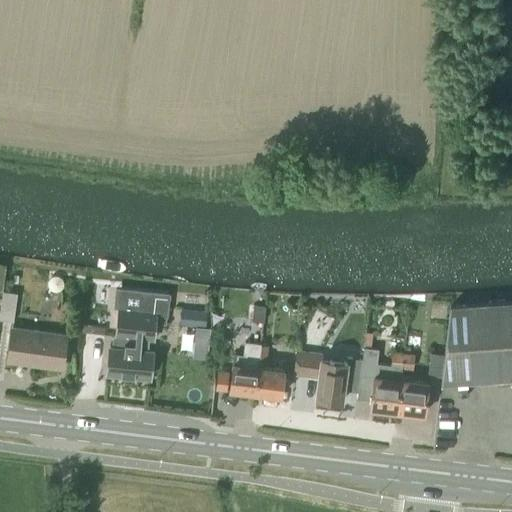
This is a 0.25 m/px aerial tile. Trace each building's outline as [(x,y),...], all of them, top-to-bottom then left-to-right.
[(114,347),(147,350),(148,340),(153,340),(154,323),(165,324),(168,294),(119,289),(119,291),(123,291),(122,308),(118,308),(114,347)] [(0,319),(13,321),(17,293),(2,291),(0,306),(0,319)] [(511,373),(511,301),(450,305),(441,384),(442,384),(443,377),(471,376),(511,373)] [(181,323),(208,325),(209,308),(182,306),(181,323)] [(196,325),(194,355),(208,356),(210,326),(196,325)] [(62,368),(66,334),(12,327),(7,361),(62,368)] [(253,392),(259,343),(244,341),(241,364),(232,363),(229,389),(253,392)] [(259,343),(253,392),(280,396),(284,369),(265,367),(268,344),(259,343)] [(152,350),(147,350),(114,347),(109,346),(106,375),(149,379),(152,350)] [(362,358),(358,394),(371,396),(370,406),(397,410),(400,388),(401,379),(402,367),(390,365),(376,364),(378,349),(363,347),(362,358)] [(430,372),(441,373),(442,351),(431,350),(430,372)] [(358,394),(362,358),(348,357),(347,362),(322,359),(322,353),(309,352),(296,351),(293,373),(318,377),(315,398),(341,401),(343,390),(357,391),(357,394),(358,394)] [(402,367),(404,353),(392,352),(390,365),(402,367)] [(404,353),(402,367),(412,368),(413,355),(404,353)] [(225,389),(227,372),(218,371),(216,388),(225,389)] [(401,379),(397,410),(424,413),(428,382),(401,379)]
